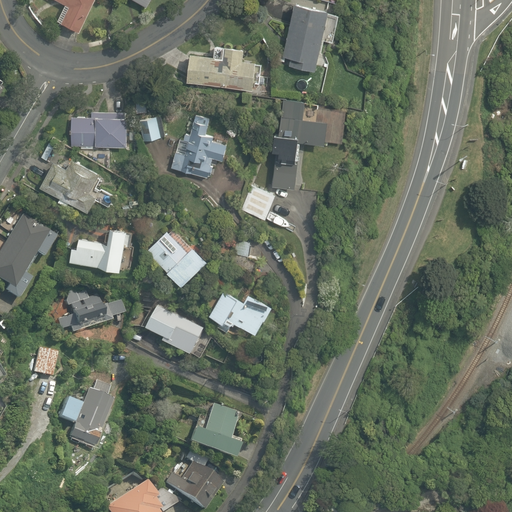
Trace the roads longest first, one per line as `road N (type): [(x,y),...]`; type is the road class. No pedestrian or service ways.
road 1 (secondary): [(281,511),(421,195),(451,82),(455,14)]
road 2 (residential): [(223,511),(259,457),(302,309)]
road 3 (residential): [(212,0),(169,38),(130,58),(61,67)]
road 4 (unknown): [(276,412),(129,341)]
road 5 (residential): [(0,173),(61,67)]
